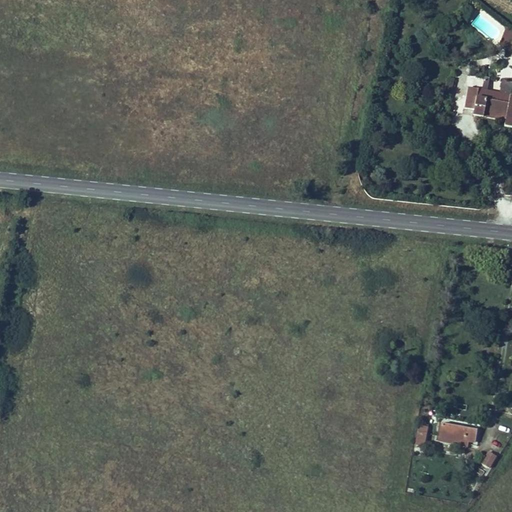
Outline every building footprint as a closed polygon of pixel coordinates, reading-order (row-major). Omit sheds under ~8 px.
[(466,110),(476,111),(477,105),(499,110),(498,116),(498,119),(509,121),(511,102),(511,91),(462,81),(458,100),(468,102),(466,110)] [(477,105),(476,111),(498,116),(499,110),(477,105)] [(429,412),(427,424),(461,430),(463,418),(429,412)] [(404,420),(401,435),(411,436),(413,421),(404,420)] [(418,423),(416,443),(426,444),(429,425),(418,423)] [(487,437),(479,433),(472,445),(479,450),(487,437)] [(491,469),(497,455),(488,451),(482,465),(491,469)]
